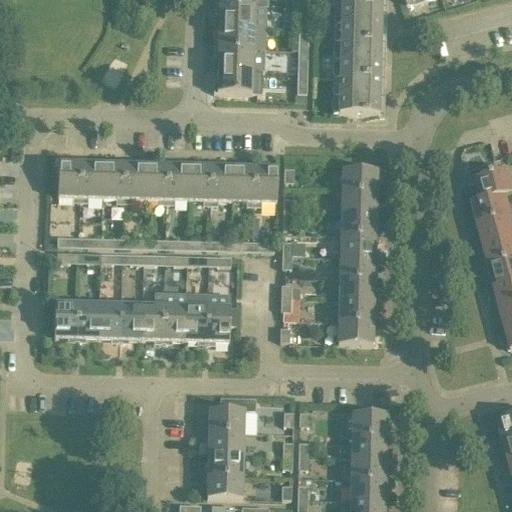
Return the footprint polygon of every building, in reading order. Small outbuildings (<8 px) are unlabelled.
[(215,7),(215,12),(265,13),(266,13),(266,3),(253,3),(253,0),(218,0),(219,4),(215,7)] [(314,0),(314,10),(340,10),(380,11),(380,0),(314,0)] [(380,11),(340,10),(338,120),(378,121),(380,11)] [(215,12),(215,14),(218,17),(218,34),(253,35),(265,35),(265,13),(215,12)] [(298,21),(298,35),(307,35),(308,21),(298,21)] [(214,50),(214,55),(257,56),(257,55),(264,56),(265,35),(253,35),(218,34),(218,47),(214,50)] [(307,35),(298,35),(298,48),(307,48),(307,35)] [(214,55),(214,58),(217,61),(217,76),(252,77),(261,77),(264,77),(264,56),(257,55),(257,56),(214,55)] [(297,64),(297,78),(307,78),(307,65),(297,64)] [(213,94),(213,99),(256,100),(261,100),(261,77),(252,77),(217,76),(216,91),(213,94)] [(307,78),(297,78),(296,91),(306,91),(307,78)] [(79,208),(80,169),(57,168),(57,203),(72,203),(72,208),(79,208)] [(80,169),(79,208),(87,209),(87,204),(101,204),(102,169),(80,169)] [(102,169),(101,204),(115,204),(115,209),(122,210),(123,170),(102,169)] [(145,170),(123,170),(122,210),(130,210),(130,205),(144,205),(145,170)] [(145,170),(144,205),(158,206),(158,210),(166,211),(167,171),(145,170)] [(189,171),(167,171),(166,211),(173,211),(173,206),(188,206),(189,171)] [(189,171),(188,206),(202,207),(202,212),(209,212),(210,172),(189,171)] [(232,172),(210,172),(209,212),(217,212),(217,207),(231,207),(232,172)] [(232,172),(231,207),(245,208),(245,213),(253,213),(254,173),(232,172)] [(276,174),(254,173),(253,213),(260,213),(260,208),(275,208),(276,174)] [(283,175),(283,176),(283,188),(293,189),(293,175),(283,175)] [(341,175),(341,198),(376,199),(376,176),(341,175)] [(505,198),(506,201),(511,198),(511,187),(509,175),(475,184),(481,205),(505,198)] [(341,198),(340,219),(375,220),(376,199),(341,198)] [(505,198),(481,205),(471,207),(477,229),(511,220),(506,201),(505,198)] [(282,218),(292,218),(292,205),(282,205),(282,218)] [(292,218),(282,218),(282,232),(292,232),(292,218)] [(375,220),(340,219),(340,241),(375,242),(375,220)] [(511,224),(511,220),(477,229),(483,250),(511,242),(511,224)] [(375,242),(340,241),(339,263),(374,264),(375,242)] [(511,242),(483,250),(488,271),(511,264),(511,242)] [(70,253),(70,243),(57,243),(56,253),(70,253)] [(100,254),(100,244),(86,244),(86,253),(100,254)] [(100,244),(100,254),(113,254),(113,244),(100,244)] [(143,255),(143,245),(130,245),(130,254),(143,255)] [(143,245),(143,255),(156,255),(157,246),(143,245)] [(186,256),(187,246),(173,246),(173,256),(186,256)] [(200,247),(187,246),(186,256),(200,256),(200,247)] [(230,247),(217,247),(216,257),(230,257),(230,247)] [(244,248),(230,247),(230,257),(243,257),(244,248)] [(260,258),(273,258),(274,248),(260,248),(260,258)] [(282,248),(281,261),(291,262),(291,248),(282,248)] [(70,268),(70,259),(56,259),(56,268),(70,268)] [(100,269),(100,260),(87,259),(86,269),(100,269)] [(100,260),(100,269),(113,270),(113,260),(100,260)] [(143,270),(143,261),(130,260),(130,270),(143,270)] [(143,261),(143,270),(156,271),(157,261),(143,261)] [(185,271),(185,262),(172,261),(172,271),(185,271)] [(291,262),(281,261),(281,275),(291,275),(291,262)] [(185,262),(185,271),(198,272),(199,262),(185,262)] [(230,263),(216,263),(216,272),(230,273),(230,263)] [(374,264),(339,263),(339,284),(373,285),(374,264)] [(511,264),(488,271),(494,292),(511,287),(511,264)] [(339,284),(338,306),(373,307),(373,285),(339,284)] [(511,287),(494,292),(499,313),(511,309),(511,287)] [(281,291),(280,305),(290,305),(290,291),(281,291)] [(153,311),(142,311),(141,346),(156,346),(159,349),(162,349),(163,299),(154,299),(153,311)] [(185,300),(163,299),(162,349),(166,350),(169,346),(184,347),(185,300)] [(185,300),(184,347),(199,347),(202,350),(205,350),(206,300),(185,300)] [(206,300),(205,350),(209,351),(212,347),(228,348),(229,331),(229,313),(229,301),(206,300)] [(77,347),(77,304),(68,304),(68,309),(54,309),(53,343),(69,344),(72,347),(77,347)] [(86,305),(77,304),(77,347),(80,347),(82,344),(98,345),(99,310),(86,309),(86,305)] [(99,310),(98,345),(113,345),(115,348),(119,348),(120,305),(111,305),(111,310),(99,310)] [(120,305),(119,348),(123,348),(126,345),(141,346),(142,311),(129,310),(129,306),(120,305)] [(290,305),(280,305),(280,318),(290,318),(290,305)] [(338,306),(337,328),(372,329),(373,307),(338,306)] [(511,331),(511,309),(499,313),(505,334),(511,331)] [(372,329),(337,328),(337,350),(372,351),(372,329)] [(289,335),(282,334),(280,334),(279,348),(289,348),(289,335)] [(208,416),(208,438),(243,439),(243,417),(254,417),(254,412),(255,406),(255,405),(252,405),(220,404),(220,405),(219,416),(208,416)] [(292,432),(292,419),(283,418),(283,432),(292,432)] [(308,419),(299,419),(298,432),(308,433),(308,419)] [(351,441),(386,442),(386,420),(351,419),(351,441)] [(503,447),(511,444),(511,421),(509,422),(497,425),(503,447)] [(243,439),(208,438),(207,460),(242,461),(243,439)] [(386,442),(351,441),(350,463),(385,464),(386,442)] [(511,467),(511,444),(503,447),(509,468),(511,467)] [(282,462),(292,462),(292,449),(282,449),(282,462)] [(298,462),(307,462),(308,449),(298,449),(298,462)] [(242,461),(207,460),(207,482),(242,483),(242,461)] [(292,462),(282,462),(282,475),(292,476),(292,462)] [(307,462),(298,462),(297,476),(307,476),(307,462)] [(385,464),(350,463),(350,485),(384,486),(385,464)] [(242,483),(207,482),(206,504),(241,505),(242,483)] [(384,486),(350,485),(349,507),(384,507),(384,486)] [(291,491),(281,491),(281,505),(291,506),(291,491)] [(297,505),(306,505),(306,492),(297,492),(297,505)]
